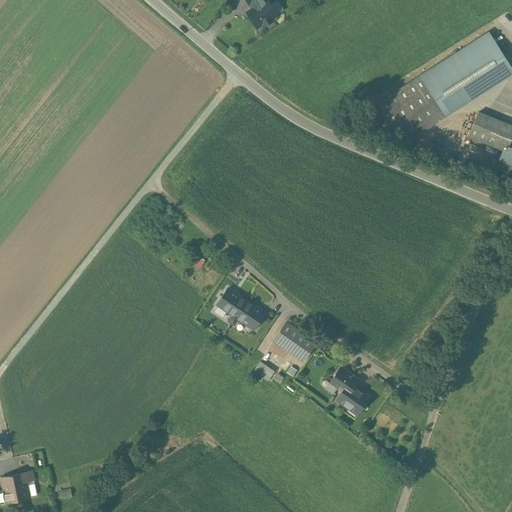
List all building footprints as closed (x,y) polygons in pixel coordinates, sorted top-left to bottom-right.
[(267,0),(266,0),(264,2),(262,0),(255,0),(250,3),(254,8),(251,10),(254,15),(250,18),(257,27),(262,24),(263,26),(272,20),(271,18),(276,15),(267,0)] [(488,32),(377,101),(400,137),(510,67),(488,32)] [(511,137),(511,126),(478,112),(468,135),(503,150),(506,151),(508,147),(510,143),(511,137)] [(511,148),(508,147),(506,151),(503,150),(499,159),(511,163),(511,148)] [(264,313),(228,288),(217,304),(233,315),(229,321),(233,324),(238,318),(253,329),(264,313)] [(315,342),(286,322),(274,338),(304,359),(315,342)] [(227,339),(253,356),(261,343),(236,326),(227,339)] [(274,371),(260,361),(253,371),(268,381),(274,371)] [(341,366),(330,381),(336,386),(338,384),(347,371),(341,366)] [(428,372),(419,370),(413,389),(422,392),(428,372)] [(360,380),(347,371),(338,384),(344,388),(348,382),(355,387),(360,380)] [(280,382),(284,376),(278,372),(275,379),(280,382)] [(355,387),(348,382),(344,388),(336,399),(343,405),(345,402),(358,411),(356,414),(357,414),(369,397),(355,387)] [(345,402),(343,405),(356,414),(358,411),(345,402)] [(18,465),(20,473),(31,471),(30,462),(18,465)] [(86,468),(49,481),(53,493),(79,484),(91,480),(86,468)] [(20,473),(1,477),(3,490),(6,502),(30,497),(27,481),(34,479),(32,471),(31,471),(20,473)]
